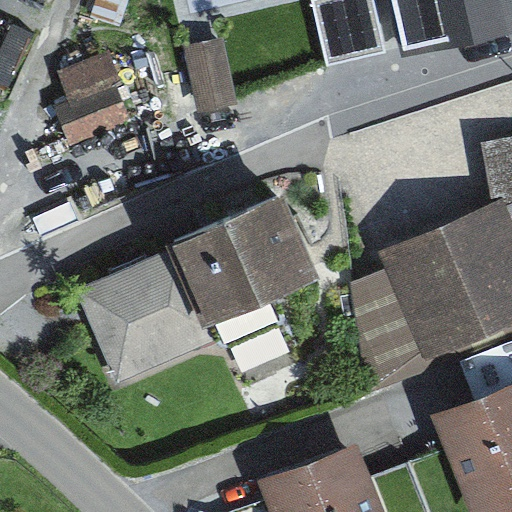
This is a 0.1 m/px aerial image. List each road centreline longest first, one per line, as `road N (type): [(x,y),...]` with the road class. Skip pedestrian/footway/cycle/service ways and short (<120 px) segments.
road 1 (residential): [(511,85),(188,197),(0,299)]
road 2 (residential): [(0,142),(63,0)]
road 3 (residential): [(0,416),(103,511)]
